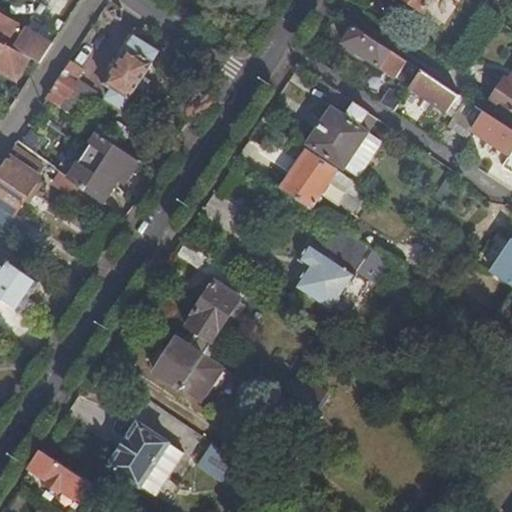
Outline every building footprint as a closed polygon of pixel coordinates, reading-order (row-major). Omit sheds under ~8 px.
[(431,0),(408,0),(424,10),(431,0)] [(511,17),(497,7),(492,15),(511,28),(511,17)] [(39,62),(52,44),(0,13),(0,40),(28,56),(39,62)] [(407,61),(355,26),(343,43),(396,78),(407,61)] [(159,52),(151,45),(149,47),(134,36),(102,82),(111,88),(104,96),(120,107),(126,99),(128,100),(153,63),(152,61),(159,52)] [(0,66),(16,76),(28,56),(0,40),(0,66)] [(407,61),(396,78),(410,88),(422,71),(407,61)] [(83,70),(71,62),(46,99),(58,107),(66,96),(68,97),(77,84),(74,82),(77,78),(83,70)] [(422,71),(410,88),(448,113),(460,96),(422,71)] [(511,77),(508,83),(504,80),(491,99),(511,112),(511,77)] [(96,91),(77,78),(74,82),(77,84),(68,97),(66,96),(58,107),(78,120),(96,91)] [(382,104),(394,112),(403,99),(390,91),(382,104)] [(377,118),(344,96),(336,109),(333,106),(308,145),(346,169),(370,132),(369,131),(377,118)] [(472,130),(484,112),(466,100),(450,125),(467,137),(472,130)] [(511,174),(511,131),(484,112),(472,130),(510,154),(502,168),(511,174)] [(370,132),(346,169),(360,179),(384,142),(370,132)] [(124,185),(140,161),(99,133),(82,157),(68,178),(77,184),(104,202),(118,181),(124,185)] [(0,169),(0,224),(21,238),(30,225),(15,214),(40,178),(39,176),(44,168),(14,148),(0,169)] [(68,178),(82,157),(70,149),(56,170),(60,173),(68,178)] [(308,151),(283,189),(312,209),(332,178),(349,190),(358,195),(357,197),(362,200),(366,193),(362,190),(363,187),(308,151)] [(69,197),(77,184),(68,178),(60,173),(52,185),(69,197)] [(332,178),(312,209),(329,220),(349,190),(332,178)] [(389,260),(340,227),(324,250),(311,241),(300,258),(310,265),(296,286),(333,310),(358,274),(357,273),(361,266),(378,277),(389,260)] [(511,241),(491,273),(511,286),(511,241)] [(208,257),(188,243),(179,255),(200,269),(208,257)] [(0,268),(0,269),(8,259),(4,256),(0,261),(0,268)] [(42,282),(8,259),(0,269),(0,268),(0,294),(22,310),(42,282)] [(194,315),(187,326),(198,333),(213,343),(243,299),(216,281),(194,314),(194,315)] [(213,343),(198,333),(190,345),(178,337),(155,371),(201,402),(223,367),(205,355),(213,343)] [(293,378),(284,391),(293,397),(305,379),(300,376),(297,381),(293,378)] [(305,379),(293,397),(285,409),(305,422),(315,409),(317,410),(319,410),(328,397),(327,394),(305,379)] [(185,452),(140,423),(129,438),(128,438),(121,450),(122,450),(112,466),(157,496),(185,452)] [(511,439),(502,455),(495,464),(463,511),(497,511),(511,491),(511,439)] [(502,455),(485,443),(478,453),(495,464),(502,455)] [(232,479),(243,463),(217,446),(206,462),(232,479)] [(42,450),(31,467),(80,500),(92,482),(42,450)]
